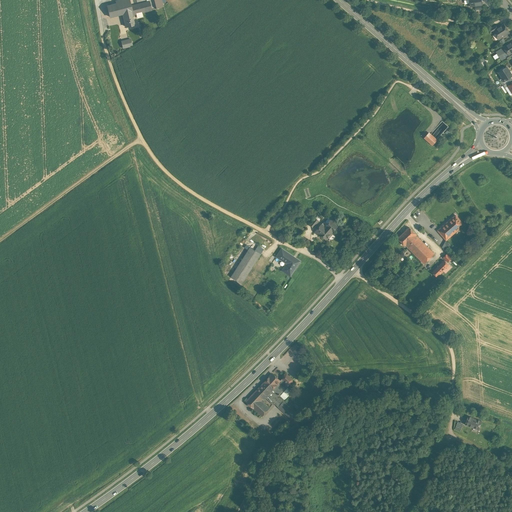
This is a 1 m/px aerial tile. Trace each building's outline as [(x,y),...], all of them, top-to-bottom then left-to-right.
[(120,3),(108,6),(110,17),(123,14),(131,12),(132,15),(136,14),(152,10),(150,1),(131,6),(129,0),(121,0),(120,0),(120,3)] [(161,0),(154,0),(156,9),(164,7),(161,0)] [(131,12),(123,14),(126,27),(134,25),(132,15),(131,12)] [(497,29),(494,31),(499,39),(509,32),(504,24),(497,29)] [(511,41),(504,47),(505,48),(502,49),(506,56),(509,54),(509,55),(511,52),(511,41)] [(511,74),(507,67),(499,72),(502,77),(502,78),(504,81),(506,80),(511,77),(511,75),(511,74)] [(429,133),(425,138),(433,144),(437,140),(429,133)] [(456,215),(438,230),(443,237),(450,231),(452,233),(463,223),(456,215)] [(315,218),(310,224),(313,227),(319,221),(315,218)] [(331,220),(329,218),(325,222),(324,221),(322,224),(325,227),(325,226),(332,232),(338,225),(331,219),(331,220)] [(325,227),(322,224),(315,231),(319,235),(320,234),(326,239),(329,236),(330,236),(332,233),(332,232),(325,226),(325,227)] [(409,227),(398,238),(405,246),(406,245),(408,247),(418,238),(416,235),(417,235),(409,227)] [(450,231),(443,237),(446,240),(453,234),(452,233),(450,231)] [(306,238),(299,234),(295,240),(302,244),(306,238)] [(434,254),(418,238),(408,247),(424,263),(434,254)] [(450,244),(446,241),(442,246),(445,249),(450,244)] [(261,254),(250,247),(231,277),(242,284),(261,254)] [(301,261),(282,248),(276,257),(287,264),(282,270),(291,276),(301,261)] [(444,260),(433,272),(437,277),(449,265),(444,260)] [(400,262),(393,269),(397,273),(404,266),(400,262)] [(262,399),(265,396),(273,403),(275,400),(276,401),(274,403),(297,424),(302,418),(291,408),(294,406),(288,401),(286,403),(284,401),(285,400),(279,395),(280,394),(279,393),(288,384),(291,384),(293,382),(293,379),(287,374),(284,374),(282,376),(282,378),(279,382),(277,380),(278,379),(272,374),(269,377),(265,382),(246,402),(253,408),(262,417),(270,408),(264,403),(265,402),(262,399)] [(344,389),(341,390),(340,387),(335,388),(337,397),(345,395),(344,389)] [(483,418),(471,414),(468,420),(480,425),(483,418)]
